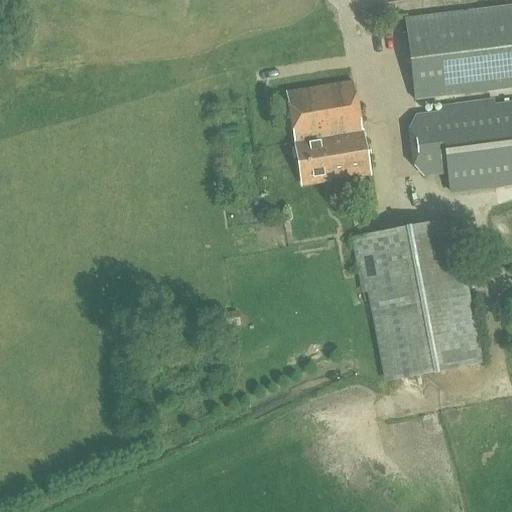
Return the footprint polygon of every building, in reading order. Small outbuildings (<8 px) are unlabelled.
[(511,5),(404,19),(414,100),(511,87),(511,5)] [(369,176),(368,171),(369,171),(362,131),(361,131),(353,82),(285,93),(301,182),(300,182),(300,183),(358,173),(359,177),(369,176)] [(451,192),(456,192),(511,184),(511,103),(416,116),(424,175),(448,172),(451,192)] [(352,238),(360,279),(368,278),(388,380),(481,362),(453,218),(352,238)] [(238,313),(218,315),(220,328),(240,325),(238,313)]
